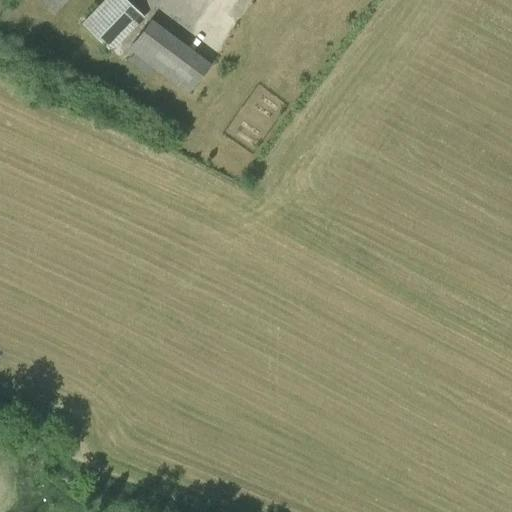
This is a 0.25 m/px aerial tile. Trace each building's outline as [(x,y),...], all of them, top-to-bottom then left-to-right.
[(55,14),(67,0),(40,0),(40,1),(55,14)] [(82,24),(77,29),(100,50),(105,45),(112,51),(145,16),(128,0),(102,0),(81,23),(82,24)] [(325,13),(317,32),(334,39),(342,21),(325,13)] [(151,18),(127,49),(188,94),(212,62),(151,18)] [(227,160),(243,169),(252,153),(235,144),(227,160)]
